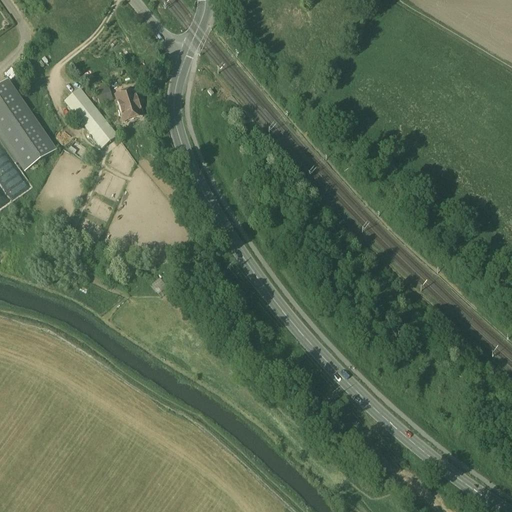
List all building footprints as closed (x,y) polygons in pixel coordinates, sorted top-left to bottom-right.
[(276,21),(260,11),(249,27),(251,28),(250,30),(251,32),(254,34),(256,33),(257,32),(276,44),(285,32),(284,32),(274,25),(276,21)] [(286,28),(284,32),(285,32),(276,44),(275,45),(285,51),(296,35),(286,28)] [(55,159),(8,88),(0,93),(0,138),(25,178),(55,159)] [(313,93),(302,109),(310,115),(322,99),(313,93)] [(118,142),(80,95),(64,108),(102,155),(118,142)] [(133,97),(116,102),(125,128),(142,123),(133,97)] [(107,101),(97,104),(99,110),(109,107),(107,101)] [(156,287),(163,292),(166,288),(159,283),(156,287)]
